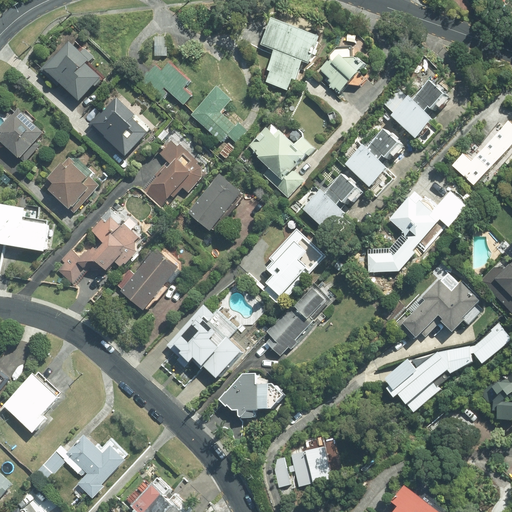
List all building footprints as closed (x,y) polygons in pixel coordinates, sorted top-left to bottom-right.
[(279,16),(266,44),(280,51),(271,69),(274,71),(269,81),(290,91),(296,80),(299,81),(309,61),(314,64),(327,39),(279,16)] [(85,51),(75,42),(60,59),(56,56),(44,70),(61,86),(64,83),(86,102),(107,77),(92,64),(98,58),(87,48),(85,51)] [(338,89),(343,93),(356,81),(357,82),(367,73),(365,72),(370,67),(368,64),(370,63),(366,59),(357,58),(357,48),(341,48),(329,60),(333,64),(326,71),(330,76),(326,80),(336,91),(338,89)] [(185,105),(195,96),(188,89),(194,83),(174,62),(165,71),(159,65),(142,81),(162,101),(171,92),(185,105)] [(440,110),(453,96),(439,82),(420,100),(416,96),(413,99),(403,88),(387,103),(400,117),(398,119),(411,132),(412,131),(421,141),(442,120),(433,111),(437,108),(440,110)] [(237,101),(222,86),(194,114),(225,144),(231,137),(238,144),(251,131),(242,123),(239,126),(225,113),(237,101)] [(124,98),(106,117),(98,109),(86,121),(107,141),(110,138),(130,157),(153,133),(138,119),(141,116),(124,98)] [(50,133),(23,108),(17,114),(10,106),(0,116),(8,124),(0,132),(0,135),(25,159),(50,133)] [(298,172),(319,149),(290,123),(284,131),(274,122),(263,133),(264,134),(261,138),(259,137),(251,146),(258,151),(254,155),(267,167),(260,175),(290,201),(308,181),(298,172)] [(479,188),(511,150),(511,122),(505,131),(500,127),(487,142),(492,146),(478,162),(468,153),(456,167),(479,188)] [(407,146),(392,131),(391,130),(385,135),(380,131),(362,150),(358,146),(349,156),(355,161),(352,164),(377,189),(397,168),(388,160),(391,156),(394,159),(407,146)] [(206,179),(206,166),(185,145),(182,148),(174,139),(160,153),(172,165),(147,190),(165,208),(186,188),(191,193),(206,179)] [(77,153),(73,157),(47,184),(75,211),(96,189),(90,184),(99,174),(77,153)] [(220,177),(212,186),(214,188),(193,213),(216,233),(249,194),(227,174),(222,179),(220,177)] [(335,233),(354,213),(346,206),(350,202),(352,204),(366,189),(351,176),(345,183),(339,177),(329,187),(322,179),(304,199),(312,206),(309,209),(335,233)] [(440,214),(419,193),(395,220),(411,235),(389,260),(378,260),(377,272),(394,273),(393,280),(403,280),(403,271),(422,254),(418,250),(444,224),(437,217),(440,214)] [(455,224),(469,208),(456,196),(442,212),(455,224)] [(0,244),(51,252),(55,221),(41,219),(43,205),(10,200),(9,206),(0,204),(0,244)] [(95,232),(97,234),(104,239),(97,248),(90,242),(80,254),(74,249),(67,257),(71,261),(61,271),(76,284),(93,264),(108,276),(119,263),(126,269),(140,253),(138,242),(142,238),(126,224),(124,226),(115,219),(111,224),(106,219),(95,232)] [(330,256),(301,230),(274,259),(276,261),(270,268),(279,277),(267,290),(284,305),(290,299),(287,297),(313,268),(316,271),(330,256)] [(119,286),(149,311),(173,282),(177,285),(187,273),(184,270),(185,268),(160,247),(137,274),(132,270),(119,286)] [(511,248),(508,252),(511,255),(511,265),(505,258),(485,277),(507,300),(504,303),(511,311),(511,248)] [(483,306),(486,301),(465,282),(463,285),(442,267),(407,308),(414,314),(407,322),(425,338),(444,317),(448,320),(446,322),(459,334),(471,320),(475,324),(487,310),(483,306)] [(316,322),(340,298),(332,290),(335,287),(323,275),(267,330),(274,337),(270,341),(285,355),(293,347),(295,350),(302,342),(300,340),(317,323),(316,322)] [(218,313),(210,306),(172,346),(184,358),(181,361),(190,370),(198,362),(207,371),(211,367),(224,379),(249,352),(235,338),(246,327),(225,306),(218,313)] [(488,365),(511,344),(511,334),(502,323),(474,347),(475,350),(488,365)] [(419,415),(446,392),(441,384),(454,371),(458,375),(478,364),(475,350),(474,347),(474,346),(450,351),(450,352),(415,360),(386,382),(399,400),(405,396),(419,415)] [(511,368),(484,392),(493,405),(498,402),(497,412),(503,412),(502,419),(511,419),(511,368)] [(66,394),(41,370),(8,405),(37,433),(52,416),(48,413),(66,394)] [(290,391),(284,386),(263,385),(263,376),(250,375),(225,401),(236,411),(246,412),(246,418),(260,418),(260,410),(280,411),(290,402),(290,391)] [(84,478),(72,490),(83,501),(90,494),(96,499),(108,486),(105,484),(129,459),(132,456),(113,438),(103,449),(87,434),(81,441),(75,435),(45,465),(56,475),(68,462),(84,478)] [(330,447),(293,456),(301,487),(338,479),(333,460),(341,460),(340,448),(331,448),(330,447)] [(295,484),(287,457),(273,461),(280,488),(295,484)] [(18,482),(0,466),(0,499),(2,501),(18,482)] [(189,511),(195,505),(180,492),(174,498),(170,494),(175,489),(161,476),(152,486),(146,480),(128,499),(142,511),(189,511)] [(398,511),(397,511),(444,511),(408,486),(392,507),(398,511)]
